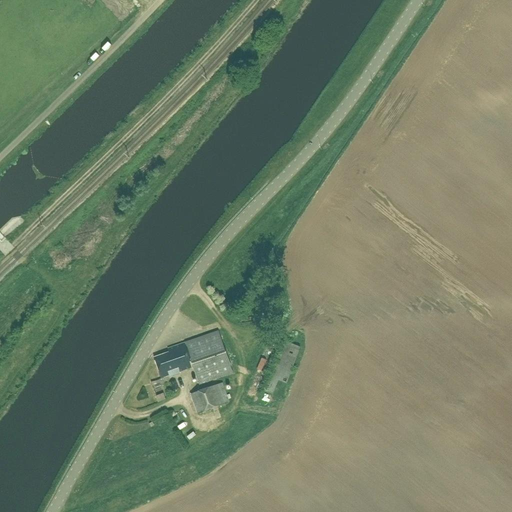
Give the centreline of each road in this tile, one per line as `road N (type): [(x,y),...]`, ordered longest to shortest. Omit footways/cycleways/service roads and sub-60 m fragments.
road 1 (tertiary): [(53,511),(182,291),(353,96),(418,0)]
road 2 (track): [(28,265),(2,244),(17,240),(104,158),(256,0)]
